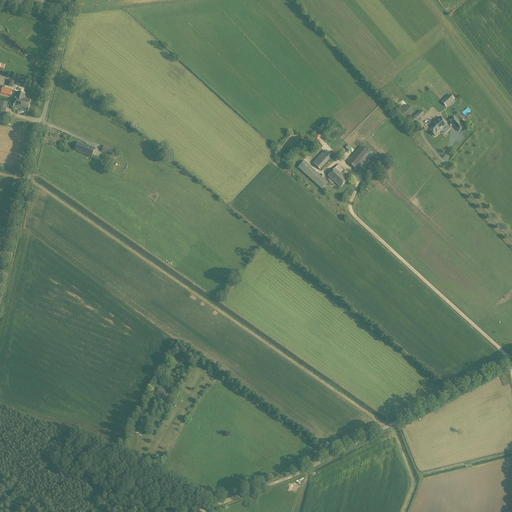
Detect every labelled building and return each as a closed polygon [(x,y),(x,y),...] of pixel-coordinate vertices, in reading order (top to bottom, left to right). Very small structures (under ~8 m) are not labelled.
[(11,96),(12,90),(2,88),(1,94),(11,96)] [(30,101),(24,99),(25,94),(17,92),(16,96),(13,108),(20,110),(28,111),(30,101)] [(446,107),(454,100),(449,95),(441,102),(446,107)] [(404,121),(413,113),(407,105),(397,113),(404,121)] [(414,124),(424,115),(420,111),(410,120),(414,124)] [(464,128),(458,120),(454,117),(449,122),(452,125),(459,132),(460,131),(463,129),(464,128)] [(440,118),(436,121),(438,124),(435,126),(440,132),(447,126),(440,118)] [(438,124),(436,121),(428,128),(435,137),(440,132),(435,126),(438,124)] [(91,158),(95,148),(86,145),(86,147),(78,143),(75,150),(91,158)] [(117,152),(115,151),(104,146),(101,152),(116,158),(117,154),(116,154),(117,152)] [(356,170),(369,154),(360,147),(347,162),(356,170)] [(320,170),(332,157),(324,151),(312,163),(320,170)] [(372,173),(380,163),(372,156),(364,166),(372,173)] [(322,190),(327,184),(319,177),(320,176),(304,161),(298,168),(322,190)] [(340,188),(347,180),(344,177),(345,176),(341,172),(343,171),(337,166),(328,177),(340,188)] [(160,386),(158,389),(156,387),(153,394),(162,399),(167,390),(160,386)]
